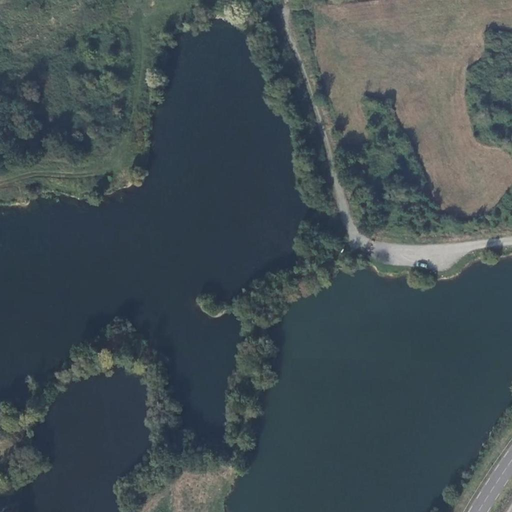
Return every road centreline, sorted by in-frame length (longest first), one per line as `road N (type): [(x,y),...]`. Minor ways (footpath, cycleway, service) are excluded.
road 1 (track): [(511,240),(431,250),(385,250),(364,241),(338,196),(289,33),(287,0)]
road 2 (track): [(142,0),(141,71),(122,153),(110,168),(0,184)]
